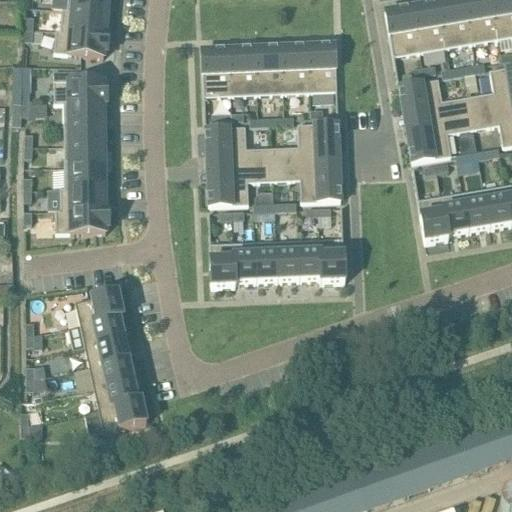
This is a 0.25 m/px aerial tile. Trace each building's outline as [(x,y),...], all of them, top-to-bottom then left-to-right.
[(107,19),(108,0),(67,0),(66,15),(62,14),(62,15),(107,19)] [(489,0),(478,0),(464,3),(472,49),(498,45),(489,0)] [(511,0),(489,0),(498,45),(511,42),(511,0)] [(464,3),(438,7),(446,54),(472,49),(464,3)] [(438,7),(411,11),(420,58),(446,54),(438,7)] [(411,11),(384,16),(393,63),(420,58),(411,11)] [(107,19),(62,15),(60,36),(55,35),(55,36),(109,41),(109,40),(105,40),(107,19)] [(33,22),(25,22),(24,34),(32,34),(33,22)] [(32,34),(24,34),(24,46),(32,46),(32,45),(32,34)] [(32,34),(32,45),(41,46),(42,35),(32,34)] [(107,57),(109,41),(55,36),(53,59),(103,63),(104,57),(107,57)] [(334,50),(307,51),(309,99),(336,97),(334,50)] [(307,51),(281,52),(283,100),(309,99),(307,51)] [(281,52),(254,53),(256,101),(283,100),(281,52)] [(254,53),(228,54),(230,102),(256,101),(254,53)] [(201,55),(203,103),(230,102),(228,54),(201,55)] [(511,58),(500,60),(501,68),(511,66),(511,58)] [(483,70),(475,72),(477,78),(484,77),(483,70)] [(434,71),(422,74),(423,81),(435,79),(434,71)] [(475,72),(462,74),(463,81),(477,78),(475,72)] [(492,97),(467,102),(470,119),(511,111),(511,72),(489,76),(492,97)] [(422,74),(410,76),(412,83),(423,81),(422,74)] [(449,76),(440,77),(441,85),(450,83),(449,76)] [(52,86),(53,109),(107,108),(106,91),(103,91),(103,86),(88,86),(88,77),(52,77),(52,86)] [(436,85),(397,92),(401,115),(404,130),(470,119),(467,102),(440,106),(436,85)] [(29,97),(21,97),(20,109),(28,109),(29,97)] [(13,108),(12,127),(19,127),(20,121),(28,121),(28,109),(20,109),(13,108)] [(107,109),(107,108),(53,109),(53,110),(62,109),(63,130),(103,130),(103,109),(107,109)] [(511,111),(470,119),(472,134),(498,130),(502,153),(511,151),(511,111)] [(322,115),(310,116),(310,124),(322,123),(322,115)] [(231,119),(211,120),(211,128),(231,127),(231,119)] [(243,119),(231,119),(231,127),(243,127),(243,119)] [(470,119),(404,130),(407,145),(411,169),(450,162),(446,139),(472,134),(470,119)] [(298,153),(285,153),(272,154),(272,170),(317,169),(338,168),(338,153),(337,129),(317,130),(297,130),(298,153)] [(104,151),(103,130),(63,130),(63,152),(104,151)] [(225,133),(205,134),(206,158),(207,173),(228,172),(272,170),(272,154),(246,155),(245,133),(225,133)] [(25,140),(24,152),(32,152),(32,140),(25,140)] [(63,152),(64,173),(104,173),(104,151),(63,152)] [(24,152),(24,164),(31,164),(32,152),(24,152)] [(488,155),(476,157),(478,165),(490,163),(488,155)] [(465,159),(466,167),(478,165),(476,157),(465,159)] [(338,168),(317,169),(272,170),(273,187),(299,186),(300,208),(316,208),(340,207),(339,183),(338,168)] [(447,169),(435,171),(436,179),(448,177),(447,169)] [(228,172),(207,173),(207,188),(208,212),(248,210),(247,188),(273,187),(272,170),(228,172)] [(435,171),(423,173),(424,181),(436,179),(435,171)] [(105,194),(104,173),(64,173),(64,195),(105,194)] [(504,191),(483,195),(490,234),(511,231),(504,191)] [(108,215),(105,215),(105,194),(64,195),(59,195),(59,217),(108,216),(108,215)] [(483,195),(462,198),(468,238),(490,234),(483,195)] [(462,198),(440,202),(447,245),(448,245),(448,241),(468,238),(462,198)] [(424,249),(447,245),(440,202),(417,206),(424,249)] [(262,210),(262,220),(274,220),(274,209),(262,210)] [(274,209),(274,220),(286,219),(286,209),(274,209)] [(330,213),(318,214),(318,222),(330,221),(330,213)] [(318,214),(306,214),(306,222),(318,222),(318,214)] [(105,232),(109,232),(108,216),(59,217),(55,217),(55,239),(105,238),(105,232)] [(231,217),(219,218),(220,226),(232,225),(231,217)] [(243,217),(231,217),(232,225),(244,225),(243,217)] [(24,240),(24,253),(38,253),(38,240),(24,240)] [(342,244),(319,245),(321,289),(344,288),(342,244)] [(321,289),(319,245),(297,246),(299,286),(320,286),(320,289),(321,289)] [(299,286),(297,246),(276,247),(277,287),(299,286)] [(276,247),(254,248),(256,288),(277,287),(276,247)] [(254,248),(233,249),(234,292),(235,292),(235,289),(256,288),(254,248)] [(215,250),(211,250),(212,273),(212,277),(213,293),(217,293),(234,292),(233,249),(215,250)] [(75,308),(80,331),(122,322),(117,299),(75,308)] [(80,331),(68,334),(73,355),(84,352),(123,344),(121,332),(120,328),(119,323),(80,331)] [(33,328),(25,328),(25,340),(33,340),(33,328)] [(33,340),(25,340),(26,352),(33,352),(33,340)] [(123,344),(84,352),(89,373),(128,365),(123,344)] [(128,365),(89,373),(93,394),(133,386),(128,365)] [(33,373),(25,373),(25,385),(33,385),(33,373)] [(33,385),(25,385),(26,397),(34,397),(33,385)] [(133,386),(93,394),(98,415),(141,406),(140,405),(137,406),(133,386)] [(141,406),(98,415),(103,439),(146,429),(141,406)] [(28,418),(20,418),(20,430),(28,430),(28,418)] [(511,419),(450,441),(252,511),(378,511),(465,481),(511,464),(511,419)] [(119,441),(107,444),(107,446),(109,455),(121,452),(119,442),(119,441)] [(0,467),(0,480),(16,480),(0,467)]
